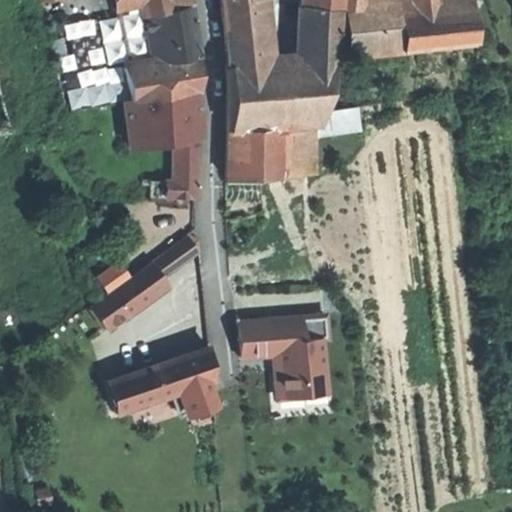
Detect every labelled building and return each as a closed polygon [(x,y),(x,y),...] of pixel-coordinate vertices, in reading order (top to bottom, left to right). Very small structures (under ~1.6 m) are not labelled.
[(137,0),(138,1),(140,13),(142,13),(188,3),(187,0),(137,0)] [(247,0),(219,0),(225,43),(252,41),(247,0)] [(298,0),(298,5),(303,5),(338,9),(338,0),(298,0)] [(342,0),(342,10),(357,8),(356,0),(342,0)] [(415,0),(417,17),(473,11),(471,0),(415,0)] [(142,13),(146,35),(166,31),(171,57),(195,53),(188,3),(142,13)] [(346,42),(376,38),(401,35),(399,20),(397,3),(357,8),(342,10),(346,42)] [(334,49),(338,9),(303,5),(299,59),(305,58),(309,122),(314,122),(315,140),(316,134),(321,111),(334,49)] [(420,48),(476,42),(473,14),(473,11),(417,17),(420,48)] [(494,12),(473,14),(476,42),(497,40),(494,12)] [(378,53),(420,48),(417,17),(399,20),(401,35),(376,38),(378,53)] [(151,61),(171,57),(166,31),(146,35),(151,61)] [(252,41),(225,43),(226,53),(226,64),(255,62),(254,46),(252,41)] [(196,88),(195,53),(171,57),(151,61),(122,66),(128,99),(196,88)] [(226,131),(309,122),(305,58),(299,59),(255,62),(226,64),(226,131)] [(340,71),(331,69),(326,89),(335,91),(340,71)] [(68,103),(112,100),(111,82),(66,85),(68,103)] [(196,108),(196,88),(128,99),(123,99),(131,148),(171,141),(196,136),(196,108)] [(359,128),(356,106),(321,111),(316,134),(359,128)] [(315,172),(315,140),(314,122),(309,122),(226,131),(225,181),(315,172)] [(196,165),(196,136),(171,141),(170,180),(195,180),(196,165)] [(163,195),(163,180),(148,179),(147,201),(177,202),(177,207),(185,207),(185,196),(163,195)] [(195,196),(195,180),(170,180),(163,180),(163,195),(185,196),(195,196)] [(187,233),(149,260),(161,276),(198,249),(197,239),(187,233)] [(94,301),(88,305),(104,327),(127,312),(121,304),(133,296),(138,303),(166,283),(161,276),(149,260),(127,276),(105,291),(94,300),(94,301)] [(95,277),(105,291),(127,276),(117,262),(95,277)] [(133,296),(121,304),(127,312),(138,303),(133,296)] [(324,314),(236,322),(237,339),(239,357),(278,354),(280,370),(274,371),(276,397),(302,395),(301,381),(323,380),(320,338),(326,338),(324,314)] [(184,359),(104,384),(113,411),(185,386),(193,410),(213,404),(208,346),(182,354),(184,359)] [(103,380),(104,384),(184,359),(182,354),(103,380)] [(324,393),(323,380),(301,381),(302,395),(324,393)]
